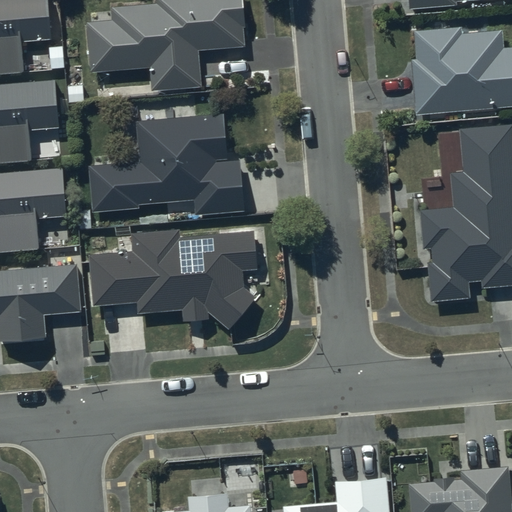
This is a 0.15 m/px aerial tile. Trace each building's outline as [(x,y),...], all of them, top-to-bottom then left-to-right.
[(47,0),(0,0),(0,69),(22,67),(19,38),(51,35),(47,0)] [(113,17),(87,19),(91,69),(150,64),(152,87),(201,83),(198,47),(244,43),(242,22),(244,22),(242,0),(158,0),(112,4),(113,17)] [(418,57),(411,57),(416,111),(511,102),(511,43),(503,45),(501,28),(462,32),(461,24),(416,29),(418,57)] [(53,79),(0,83),(0,160),(31,158),(29,125),(57,123),(53,79)] [(223,111),(136,118),(139,159),(89,163),(93,207),(138,204),(137,200),(194,196),(195,210),(244,207),(239,155),(227,156),(223,111)] [(511,122),(459,127),(463,169),(451,170),(454,204),(419,207),(422,244),(431,243),(433,258),(426,259),(430,296),(471,292),(470,277),(482,276),(482,282),(511,279),(511,122)] [(62,164),(0,170),(0,247),(38,244),(35,216),(66,213),(62,164)] [(133,248),(89,251),(93,301),(137,298),(138,309),(182,306),(183,316),(208,314),(207,307),(228,325),(255,294),(242,283),(243,266),(256,266),(253,228),(181,234),(180,227),(132,230),(133,248)] [(75,262),(0,267),(0,337),(45,333),(42,312),(80,308),(75,262)] [(510,511),(507,463),(461,467),(462,476),(454,477),(454,473),(435,475),(435,478),(409,481),(411,511),(510,511)] [(389,511),(386,474),(336,479),(337,499),(283,504),(283,511),(389,511)] [(189,507),(152,510),(152,511),(249,511),(249,502),(227,504),(226,490),(188,493),(189,507)]
